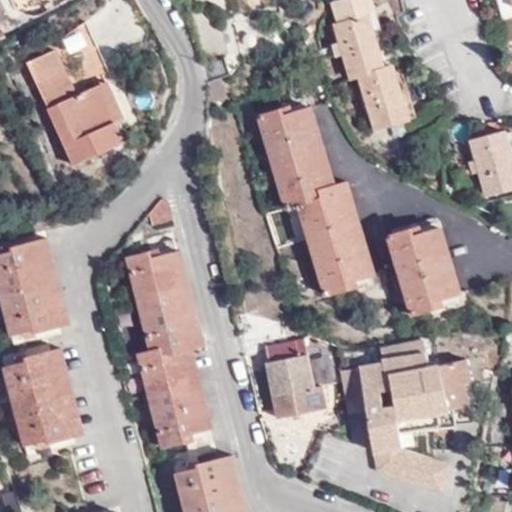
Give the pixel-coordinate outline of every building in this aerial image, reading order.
[(350,0),(323,7),(330,31),(365,20),(373,17),(368,0),(350,0)] [(511,0),(505,0),(511,19),(500,23),(506,44),(511,42),(511,0)] [(330,31),(347,84),(355,81),(381,72),(365,20),(330,31)] [(82,33),(64,40),(70,55),(88,48),(82,33)] [(49,51),(20,65),(66,166),(119,142),(110,124),(118,121),(100,83),(70,97),(49,51)] [(195,96),(213,85),(221,77),(210,63),(192,75),(194,96),(195,96)] [(309,81),(303,68),(287,75),(292,87),(309,81)] [(404,122),(389,70),(381,72),(355,81),(369,132),(404,122)] [(217,110),(213,85),(195,96),(194,96),(195,109),(217,110)] [(295,209),(319,299),(371,286),(345,188),(329,191),(308,113),(297,116),(294,107),(255,119),(279,214),(295,209)] [(477,194),(511,187),(511,184),(500,136),(465,143),(477,194)] [(146,244),(167,238),(161,216),(143,235),(146,244)] [(385,238),(404,319),(435,312),(433,303),(456,299),(435,220),(413,227),(414,231),(385,238)] [(31,261),(51,347),(61,343),(40,257),(31,261)] [(23,353),(51,347),(31,261),(0,266),(2,272),(0,272),(0,343),(2,352),(23,348),(23,353)] [(182,355),(192,352),(175,270),(165,273),(182,355)] [(190,377),(197,374),(192,352),(182,355),(165,273),(143,277),(141,272),(117,277),(138,373),(129,375),(151,466),(174,462),(173,454),(193,448),(180,378),(190,377)] [(263,398),(304,390),(295,341),(254,349),(263,398)] [(392,385),(399,437),(450,427),(448,410),(464,408),(461,390),(467,388),(462,365),(426,372),(421,344),(376,352),(383,386),(392,385)] [(41,369),(62,454),(72,452),(51,365),(41,369)] [(33,461),(62,454),(41,369),(12,375),(12,380),(0,384),(0,410),(12,460),(32,456),(33,461)] [(203,446),(190,377),(180,378),(193,448),(203,446)] [(312,389),(304,390),(263,398),(266,412),(291,407),(292,415),(317,409),(312,389)] [(219,511),(214,481),(183,486),(184,492),(161,498),(164,511),(219,511)] [(214,481),(219,511),(228,511),(221,481),(214,481)] [(411,506),(427,510),(431,495),(415,491),(411,506)]
